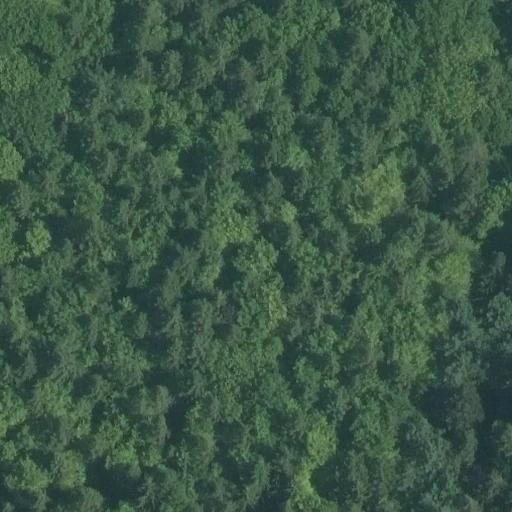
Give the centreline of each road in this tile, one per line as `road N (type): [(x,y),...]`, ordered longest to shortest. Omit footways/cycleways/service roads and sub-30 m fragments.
road 1 (track): [(511,88),(347,511)]
road 2 (track): [(511,290),(268,191)]
